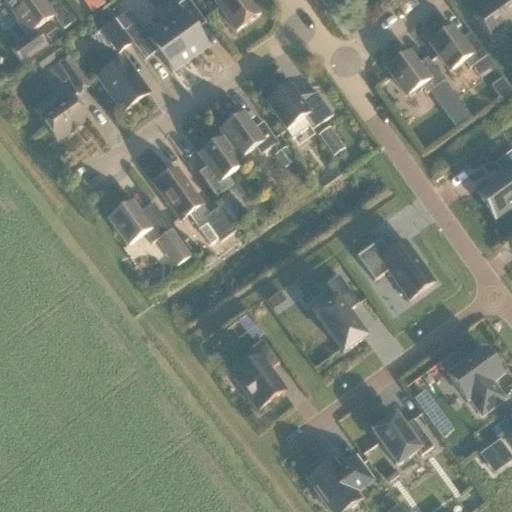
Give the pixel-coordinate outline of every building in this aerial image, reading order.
[(41,0),(6,0),(4,2),(18,22),(17,23),(27,37),(10,49),(20,64),(45,46),(35,31),(54,18),(63,31),(75,23),(59,0),(51,0),(45,5),(41,0)] [(220,0),(215,4),(236,33),(259,16),(246,0),(220,0)] [(511,1),(511,0),(491,0),(488,3),(510,33),(511,31),(511,1)] [(167,28),(191,61),(209,48),(194,28),(203,22),(188,1),(178,8),(184,16),(167,28)] [(93,2),(87,7),(91,13),(97,8),(93,2)] [(510,33),(488,3),(471,15),(493,45),(510,33)] [(132,46),(114,22),(98,33),(116,58),(132,46)] [(173,74),(191,61),(167,28),(156,36),(149,26),(143,31),(137,24),(124,33),(145,62),(157,53),(173,74)] [(464,63),(469,70),(472,68),(481,81),(496,71),(471,35),(460,43),(451,30),(429,46),(449,74),(464,63)] [(56,31),(46,38),(51,45),(61,38),(56,31)] [(417,68),(408,55),(387,70),(407,98),(420,88),(426,96),(429,93),(444,83),(427,60),(417,68)] [(106,73),(97,79),(117,107),(122,114),(149,95),(144,88),(124,60),(121,63),(117,57),(107,64),(111,70),(106,73)] [(68,83),(78,97),(90,88),(68,58),(48,73),(60,88),(68,83)] [(444,83),(429,93),(435,101),(450,90),(444,83)] [(317,95),(303,105),(290,86),(265,104),(292,142),(310,130),(312,133),(333,118),(317,95)] [(72,99),(66,104),(57,92),(33,109),(57,142),(87,120),(72,99)] [(228,152),(236,164),(255,150),(260,158),(277,145),(263,125),(253,132),(242,116),(221,132),(226,138),(233,149),(228,152)] [(344,151),(329,130),(318,137),(332,159),(344,151)] [(240,170),(236,164),(228,152),(233,149),(226,138),(200,157),(208,168),(198,175),(215,199),(232,187),(227,179),(240,170)] [(296,163),(286,149),(274,157),(284,171),(296,163)] [(504,177),(478,196),(496,222),(511,210),(511,155),(496,167),(504,177)] [(176,170),(152,187),(179,225),(189,218),(199,232),(200,231),(210,247),(217,242),(219,245),(233,235),(217,212),(210,217),(206,212),(203,208),(176,170)] [(240,220),(227,201),(218,207),(231,226),(240,220)] [(153,207),(139,217),(129,204),(109,218),(129,247),(144,236),(151,246),(171,231),(153,207)] [(191,258),(172,232),(157,243),(176,269),(191,258)] [(380,243),(357,259),(374,284),(387,275),(408,304),(435,285),(405,244),(389,256),(380,243)] [(335,301),(314,316),(343,356),(365,340),(347,315),(358,306),(338,278),(325,287),(335,301)] [(281,294),(268,303),(274,311),(287,302),(281,294)] [(252,350),(259,360),(234,378),(258,412),(284,393),(270,372),(279,365),(263,342),(252,350)] [(502,376),(484,352),(448,378),(466,402),(469,400),(482,418),(504,401),(495,389),(494,390),(490,385),(502,376)] [(376,433),(373,435),(397,468),(417,454),(419,456),(421,459),(433,450),(431,447),(413,423),(405,429),(403,430),(395,419),(385,426),(384,424),(383,424),(374,430),(375,431),(376,433)] [(452,432),(444,421),(434,428),(442,440),(452,432)] [(499,443),(480,457),(487,466),(506,452),(499,443)] [(322,459),(298,476),(323,511),(328,511),(350,497),(343,488),(360,476),(345,455),(328,467),(322,459)]
